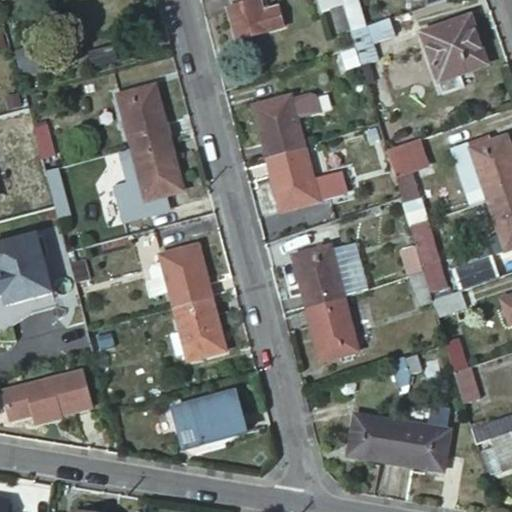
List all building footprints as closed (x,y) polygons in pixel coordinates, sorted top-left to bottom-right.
[(263,0),(242,0),(228,4),(237,36),(284,23),(280,4),(266,8),(263,0)] [(342,0),(320,0),(323,9),(329,7),(343,2),(342,0)] [(343,2),(329,7),(336,30),(350,26),(343,2)] [(471,13),(422,29),(442,89),(464,81),(460,69),(487,60),(471,13)] [(389,15),(351,28),(356,43),(361,61),(377,57),(372,41),(396,32),(389,15)] [(120,94),(134,146),(170,135),(157,84),(120,94)] [(307,150),(297,114),(293,99),(292,93),(255,103),(270,160),(278,158),(297,152),(307,150)] [(304,96),(293,99),(297,114),(308,111),(304,96)] [(47,129),(33,133),(34,136),(40,157),(54,153),(47,129)] [(511,152),(505,133),(469,145),(471,151),(463,153),(467,165),(476,162),(487,198),(511,189),(511,152)] [(134,146),(136,154),(146,190),(147,197),(184,187),(170,135),(134,146)] [(314,180),(307,150),(297,152),(278,158),(270,160),(283,210),(320,201),(319,196),(314,180)] [(133,193),(146,190),(136,154),(124,157),(133,193)] [(402,198),(404,204),(422,199),(412,162),(393,167),(402,198)] [(325,176),(314,180),(319,196),(330,193),(325,176)] [(511,189),(487,198),(500,233),(491,236),(497,252),(505,249),(511,246),(511,189)] [(62,198),(52,201),(53,205),(58,225),(69,222),(62,198)] [(429,220),(411,226),(419,253),(425,272),(431,292),(433,301),(463,290),(498,277),(496,270),(448,288),(429,220)] [(37,233),(0,242),(0,296),(4,295),(6,304),(52,291),(37,233)] [(170,287),(175,307),(211,296),(197,242),(160,252),(162,258),(170,287)] [(346,298),(332,247),(295,257),(309,308),(312,307),(319,305),(336,301),(346,298)] [(170,287),(162,258),(151,261),(148,266),(151,276),(145,277),(149,293),(170,287)] [(463,290),(433,301),(437,315),(468,305),(463,290)] [(175,307),(181,329),(187,352),(188,358),(224,348),(211,296),(175,307)] [(359,347),(346,298),(336,301),(319,305),(312,307),(309,308),(322,358),(359,347)] [(176,356),(187,352),(181,329),(170,331),(176,356)] [(412,374),(406,356),(392,361),(401,386),(411,382),(412,374)] [(470,363),(454,369),(463,401),(480,396),(470,363)] [(82,368),(3,388),(10,417),(32,411),(35,422),(52,417),(52,415),(92,404),(82,368)] [(205,400),(173,409),(180,433),(186,432),(187,436),(189,435),(195,439),(196,441),(200,440),(201,444),(247,431),(236,392),(219,396),(217,390),(203,394),(205,400)] [(349,452),(396,460),(404,419),(355,411),(349,452)] [(511,411),(488,420),(493,434),(511,427),(511,411)] [(396,460),(444,468),(451,427),(404,419),(396,460)] [(511,427),(493,434),(495,440),(504,466),(511,463),(511,427)] [(180,433),(184,449),(201,444),(200,440),(196,441),(195,439),(189,435),(187,436),(186,432),(180,433)] [(495,440),(482,444),(491,470),(504,466),(495,440)] [(21,511),(14,510),(17,498),(0,494),(0,511),(21,511)]
